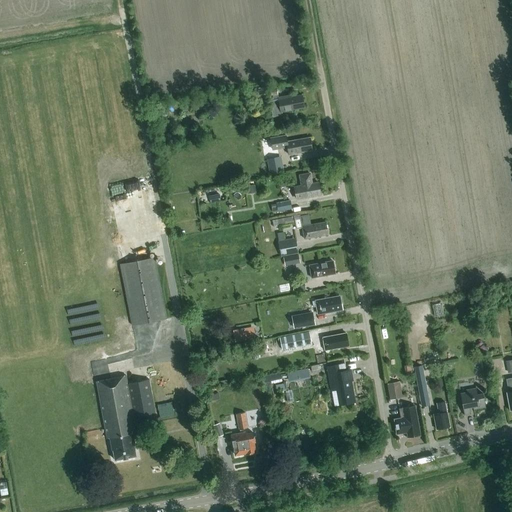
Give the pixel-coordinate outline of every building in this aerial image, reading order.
[(272,96),(273,100),(269,101),(272,118),(282,116),(282,112),(304,108),(301,95),(278,99),(276,87),(257,91),(258,99),(272,96)] [(309,137),(287,141),(286,134),(270,137),(272,150),(287,147),(288,154),(312,150),(309,137)] [(266,159),(269,174),(283,171),(281,156),(266,159)] [(295,186),(297,199),(320,195),(318,182),(312,183),(310,173),(300,175),(301,185),(295,186)] [(247,186),(248,194),(256,193),(254,185),(247,186)] [(290,200),(272,204),(274,210),(277,209),(277,211),(291,209),(290,200)] [(293,216),(272,220),(273,227),(294,223),(293,216)] [(304,239),(328,235),(325,222),(302,226),(304,239)] [(295,238),(278,241),(280,256),(298,253),(295,238)] [(298,255),(290,256),(292,264),(299,263),(298,255)] [(119,264),(131,325),(166,319),(154,257),(119,264)] [(311,278),(335,274),(332,261),(309,265),(311,278)] [(291,283),(293,292),(305,289),(303,280),(291,283)] [(313,307),(316,306),(318,314),(341,309),(339,297),(312,302),(313,307)] [(314,323),(312,314),(298,317),(300,326),(314,323)] [(236,341),(257,337),(255,325),(234,328),(236,341)] [(279,338),(282,350),(311,344),(309,332),(279,338)] [(325,350),(348,345),(346,333),(322,338),(325,350)] [(324,362),(313,365),(314,371),(326,368),(324,362)] [(339,405),(355,402),(351,381),(353,381),(351,369),(345,370),(344,363),(327,367),(332,391),(336,390),(339,405)] [(430,405),(422,365),(414,367),(421,407),(430,405)] [(308,368),(287,372),(288,380),(309,376),(308,368)] [(133,417),(155,413),(148,380),(127,384),(126,376),(96,382),(107,438),(109,438),(112,451),(114,460),(136,456),(134,447),(135,446),(132,434),(136,433),(133,417)] [(387,383),(389,399),(401,397),(399,381),(387,383)] [(473,409),(485,407),(482,393),(477,394),(476,388),(465,390),(466,392),(460,394),(464,415),(471,413),(469,407),(473,406),(473,409)] [(449,427),(445,405),(444,402),(436,403),(438,413),(433,414),(436,430),(449,427)] [(399,408),(400,419),(394,420),(397,434),(407,432),(408,437),(419,435),(414,406),(399,408)] [(239,430),(248,428),(245,412),(236,414),(239,430)] [(217,438),(223,435),(219,423),(212,425),(217,438)] [(235,455),(247,453),(249,453),(252,453),(254,451),(255,451),(253,442),(255,442),(253,433),(245,434),(245,432),(231,435),(232,441),(231,441),(232,446),(233,446),(235,455)]
